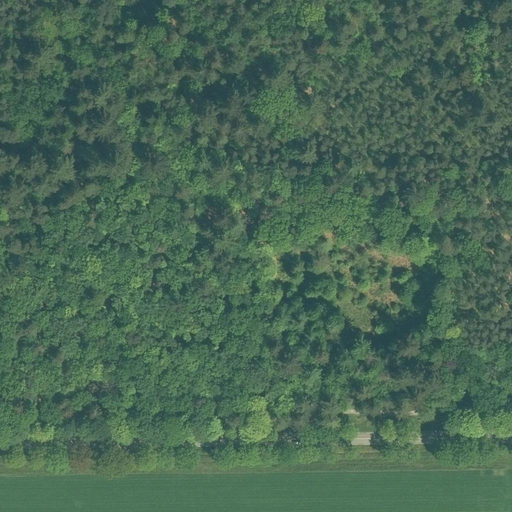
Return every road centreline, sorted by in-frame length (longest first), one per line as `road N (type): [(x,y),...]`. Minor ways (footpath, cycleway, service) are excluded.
road 1 (track): [(0,206),(511,222)]
road 2 (tertiary): [(511,440),(0,443)]
